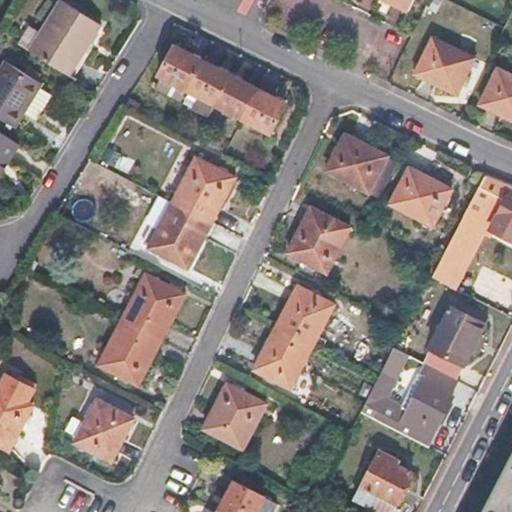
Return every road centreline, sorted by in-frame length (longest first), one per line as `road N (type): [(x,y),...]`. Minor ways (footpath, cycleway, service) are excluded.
road 1 (residential): [(337,79),(130,511)]
road 2 (residential): [(170,0),(14,260),(0,252)]
road 3 (residential): [(337,79),(511,159)]
road 4 (residential): [(439,511),(511,370)]
